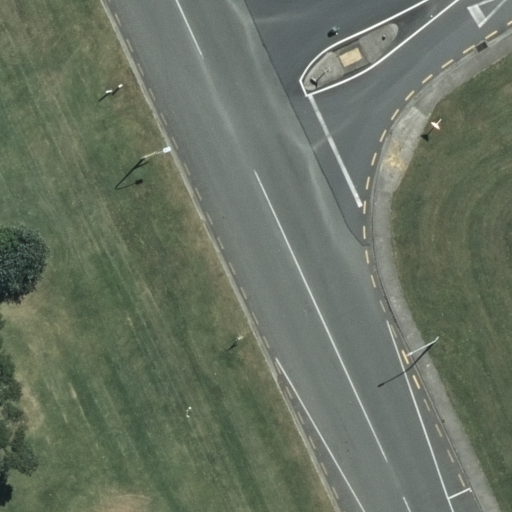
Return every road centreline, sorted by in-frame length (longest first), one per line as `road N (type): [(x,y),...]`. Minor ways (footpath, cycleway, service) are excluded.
road 1 (residential): [(483,0),(414,51),(345,136),(315,220),(305,279)]
road 2 (residential): [(305,279),(180,5)]
road 3 (residential): [(411,511),(305,279)]
road 4 (residential): [(180,5),(270,22),(361,0)]
